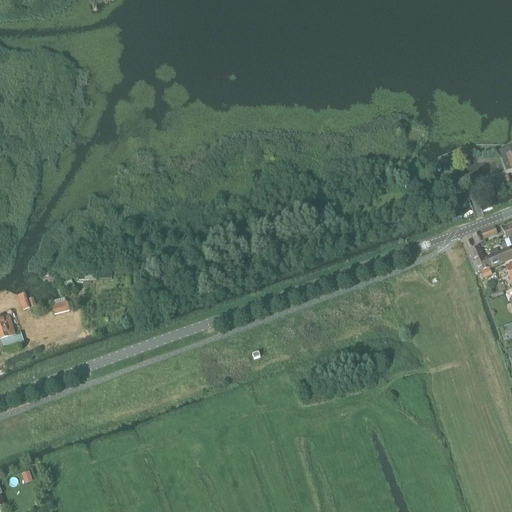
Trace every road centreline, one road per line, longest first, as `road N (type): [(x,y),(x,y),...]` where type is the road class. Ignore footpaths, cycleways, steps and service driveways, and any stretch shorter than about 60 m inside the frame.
road 1 (unclassified): [(0,399),(410,251)]
road 2 (track): [(511,433),(449,236)]
road 3 (track): [(503,348),(382,387)]
